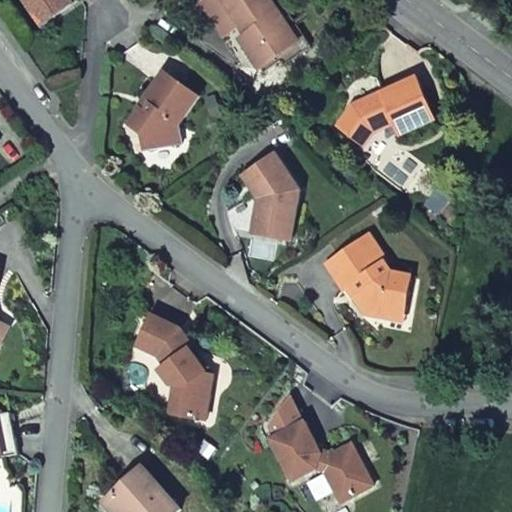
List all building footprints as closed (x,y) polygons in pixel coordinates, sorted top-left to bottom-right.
[(42,28),(72,7),(67,0),(38,0),(28,8),(42,28)] [(283,15),(272,0),(211,0),(204,5),(227,40),(243,28),(247,26),(254,34),(249,37),(243,42),(264,71),(281,59),(297,49),(277,20),(283,16),(283,15)] [(316,49),(289,10),(283,15),(283,16),(277,20),(297,49),(281,59),(288,69),(316,49)] [(247,26),(243,28),(249,37),(254,34),(247,26)] [(152,106),(147,113),(142,109),(128,129),(143,139),(145,153),(183,146),(179,126),(199,99),(165,75),(149,97),(152,106)] [(400,132),(435,118),(416,76),(381,91),(385,100),(376,103),(372,94),(349,104),(333,124),(361,145),(374,130),(395,122),(400,132)] [(372,94),(376,103),(385,100),(381,91),(372,94)] [(291,238),(300,188),(276,154),(245,175),(265,205),(258,210),(254,231),(291,238)] [(373,235),(328,264),(345,290),(357,283),(363,292),(356,297),(367,314),(388,318),(390,308),(408,311),(415,277),(395,272),(388,262),(390,260),(373,235)] [(408,311),(390,308),(388,318),(406,322),(408,311)] [(165,374),(174,388),(181,389),(176,415),(208,421),(215,377),(204,375),(199,366),(201,365),(192,352),(195,349),(182,331),(154,316),(140,346),(159,356),(169,372),(165,374)] [(0,349),(10,328),(0,322),(0,349)] [(272,440),(292,480),(317,468),(328,473),(338,494),(338,495),(351,499),(376,485),(354,445),(333,457),(320,453),(305,423),(303,424),(291,399),(269,426),(276,438),(272,440)] [(11,413),(0,415),(0,457),(18,454),(11,413)] [(193,457),(204,465),(212,454),(201,446),(193,457)] [(177,511),(181,509),(143,467),(104,502),(112,511),(177,511)]
